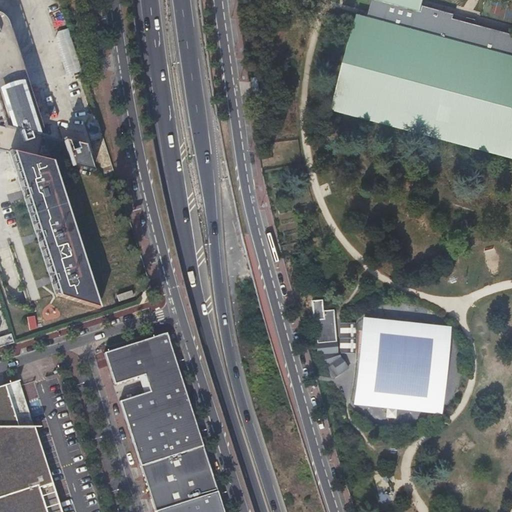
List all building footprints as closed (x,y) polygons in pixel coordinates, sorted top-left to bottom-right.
[(377,15),(375,20),(365,17),(339,112),(511,156),(511,34),(482,27),(483,22),(474,20),(473,24),(467,22),(461,21),(462,16),(429,7),(431,0),(380,0),(381,0),(377,15)] [(0,150),(9,153),(54,295),(99,309),(52,163),(36,159),(41,138),(43,139),(44,137),(43,137),(29,134),(25,123),(24,122),(23,122),(23,121),(22,121),(21,121),(20,121),(19,121),(18,122),(17,122),(16,123),(16,124),(16,125),(15,126),(15,127),(16,130),(0,126),(0,50),(5,29),(5,27),(5,25),(4,22),(3,20),(0,18),(0,150)] [(5,23),(3,20),(4,22),(5,25),(5,27),(5,29),(0,50),(0,126),(16,130),(15,127),(15,126),(16,125),(16,124),(16,123),(17,122),(18,122),(19,121),(20,121),(21,121),(22,121),(23,121),(23,122),(24,122),(25,123),(29,134),(43,137),(8,29),(7,26),(5,23)] [(81,70),(69,32),(58,35),(56,39),(67,74),(81,70)] [(254,77),(256,92),(259,92),(262,91),(260,76),(254,77)] [(84,147),(63,142),(71,167),(92,173),(84,147)] [(120,301),(134,297),(133,291),(118,295),(120,301)] [(333,311),(322,312),(323,320),(315,320),(317,355),(319,355),(328,367),(326,369),(333,379),(348,369),(337,353),(333,311)] [(27,317),(29,330),(37,329),(35,316),(27,317)] [(364,319),(354,406),(439,415),(449,328),(364,319)] [(0,347),(13,343),(11,334),(0,337),(0,347)] [(202,446),(168,340),(167,339),(165,338),(163,338),(162,338),(160,340),(158,339),(154,339),(151,339),(148,339),(104,353),(114,385),(144,375),(150,392),(119,402),(140,466),(202,446)] [(19,381),(0,386),(0,411),(12,407),(18,427),(34,427),(21,387),(20,385),(19,381)] [(0,411),(0,511),(61,511),(55,494),(52,495),(49,485),(52,484),(34,427),(18,427),(12,407),(0,411)] [(140,466),(151,499),(155,511),(216,492),(202,446),(140,466)] [(222,511),(216,492),(155,511),(154,511),(222,511)]
